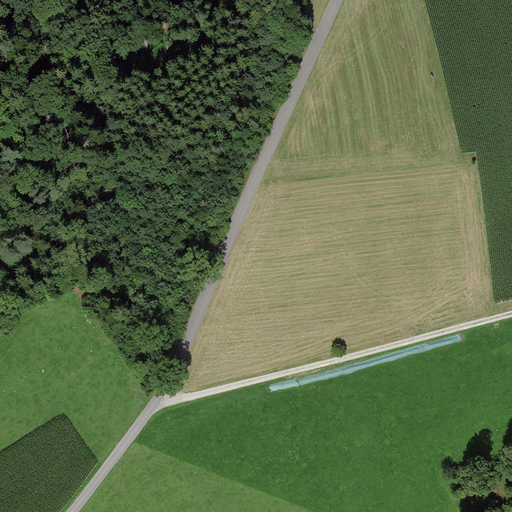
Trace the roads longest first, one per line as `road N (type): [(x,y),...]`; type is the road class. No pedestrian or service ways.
road 1 (unclassified): [(336,0),(176,367),(72,511)]
road 2 (track): [(153,406),(511,314)]
